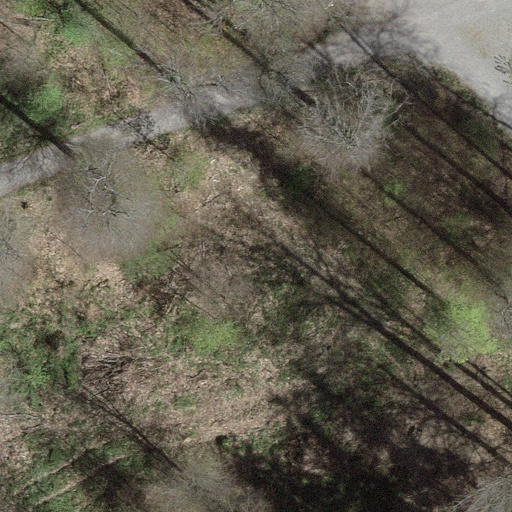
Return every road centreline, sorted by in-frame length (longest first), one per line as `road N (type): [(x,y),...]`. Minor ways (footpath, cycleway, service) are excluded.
road 1 (track): [(0,183),(428,28)]
road 2 (track): [(511,124),(428,28)]
